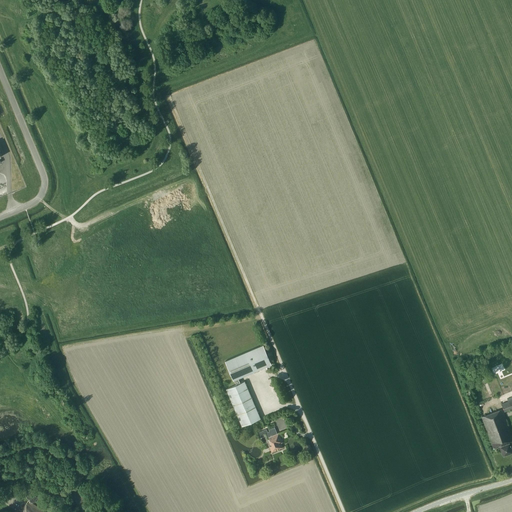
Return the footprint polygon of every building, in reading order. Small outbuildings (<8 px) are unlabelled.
[(245,381),(240,383),(238,378),(271,364),(263,344),(225,361),(233,380),(234,380),(236,384),(226,389),(242,426),(260,418),(245,381)] [(495,385),(498,392),(511,385),(511,364),(489,374),(494,385),(495,385)] [(511,399),(501,403),(504,412),(511,409),(511,399)] [(511,441),(511,435),(502,409),(482,416),(493,449),(500,446),(510,442),(511,441)] [(272,445),(270,447),(271,451),(274,450),(274,451),(282,447),(280,440),(281,440),(278,433),(277,434),(274,427),(269,429),(270,431),(267,432),(269,437),(272,445)] [(511,447),(510,442),(500,446),(503,455),(506,454),(507,453),(511,451),(511,449),(511,448),(511,447)] [(29,499),(28,500),(30,502),(30,501),(31,502),(33,504),(36,501),(35,500),(37,499),(38,500),(42,497),(35,488),(25,495),(29,499)] [(44,511),(30,502),(28,500),(19,511),(44,511)]
